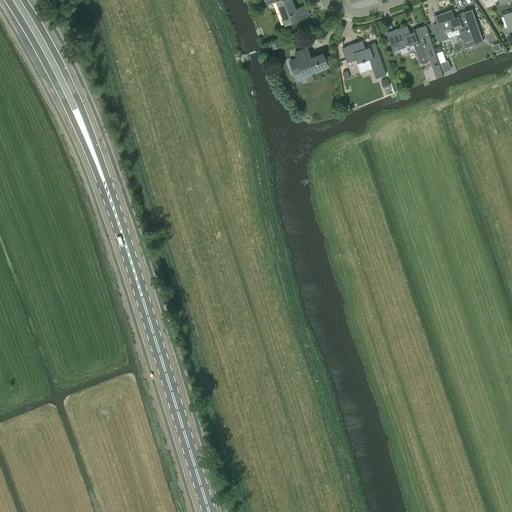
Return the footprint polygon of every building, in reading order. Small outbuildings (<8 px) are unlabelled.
[(286,24),(309,15),(305,5),(295,9),(291,0),(265,0),(267,4),(277,0),(286,24)] [(511,0),(510,0),(500,4),(496,5),(500,17),(504,16),(510,32),(511,30),(511,0)] [(437,24),(433,25),(439,41),(448,38),(446,33),(458,29),(464,48),(475,44),(483,42),(472,10),(464,12),(458,14),(458,16),(454,18),(452,10),(434,16),(437,24)] [(407,25),(387,32),(391,45),(397,42),(399,48),(407,45),(407,47),(414,44),(421,63),(421,62),(423,63),(427,62),(428,60),(433,58),(435,63),(438,62),(436,57),(436,56),(426,25),(413,29),(414,31),(410,33),(407,25)] [(270,43),(272,49),(281,46),(279,40),(270,43)] [(376,78),(386,75),(375,43),(369,45),(370,47),(365,48),(363,41),(342,48),(347,63),(357,59),(358,63),(369,59),(376,78)] [(295,53),(297,59),(290,62),(293,70),(300,67),(303,75),(328,66),(324,53),(311,58),(308,48),(295,53)] [(442,52),(436,54),(440,64),(445,62),(442,52)] [(445,62),(440,64),(443,72),(449,70),(447,64),(446,62),(445,62)] [(436,68),(434,69),(437,77),(437,78),(443,76),(443,75),(440,68),(440,67),(436,68)] [(387,78),(380,80),(383,87),(389,85),(387,78)]
